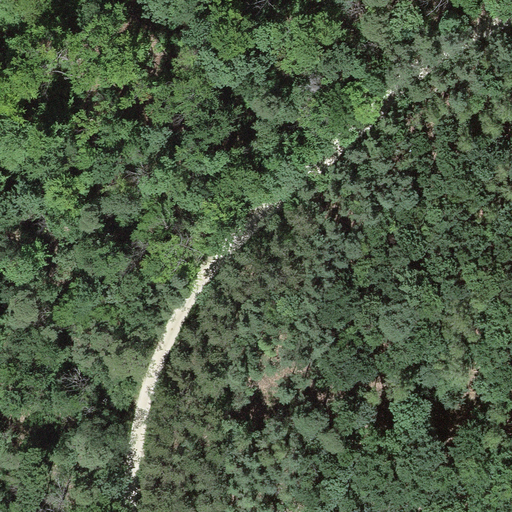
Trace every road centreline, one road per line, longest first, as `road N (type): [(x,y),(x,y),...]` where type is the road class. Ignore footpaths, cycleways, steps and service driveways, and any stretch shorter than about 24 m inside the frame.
road 1 (track): [(511,15),(468,33),(420,70),(213,258),(159,349),(128,511)]
road 2 (track): [(511,267),(465,406),(464,511)]
